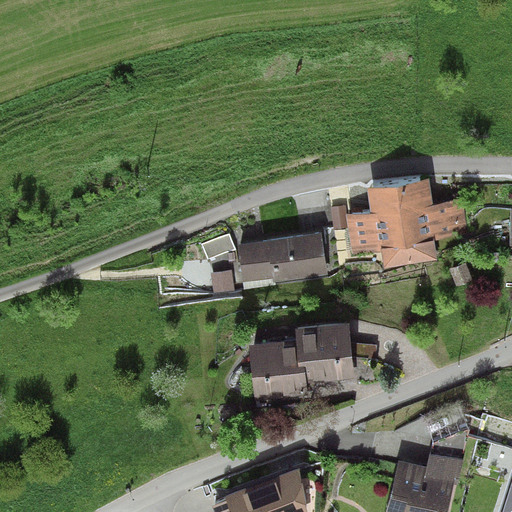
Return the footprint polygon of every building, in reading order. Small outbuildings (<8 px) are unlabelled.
[(430,179),(368,188),(371,212),(347,215),(349,228),(353,255),(382,251),(384,268),(437,260),(434,240),(468,235),(463,198),(433,203),(430,179)] [(347,215),(346,205),(331,207),(334,230),(349,228),(347,215)] [(322,233),(238,244),(243,282),(273,279),(274,283),(276,283),(328,277),(322,233)] [(235,249),(229,234),(202,244),(208,259),(235,249)] [(466,263),(450,268),(457,287),(473,282),(466,263)] [(232,270),(211,273),(214,293),(234,290),(232,270)] [(276,285),(276,283),(274,283),(273,279),(243,282),(243,289),(276,285)] [(305,366),(307,383),(355,378),(353,357),(351,343),(349,322),(295,328),(296,339),(299,367),(305,366)] [(296,339),(250,344),(256,400),(308,395),(307,383),(305,366),(299,367),(296,339)] [(377,345),(351,343),(353,357),(377,360),(377,345)] [(464,460),(430,453),(427,467),(398,461),(386,511),(448,511),(455,484),(459,485),(464,460)] [(308,511),(300,468),(225,496),(227,500),(212,506),(214,511),(308,511)] [(511,511),(511,484),(502,511),(511,511)]
